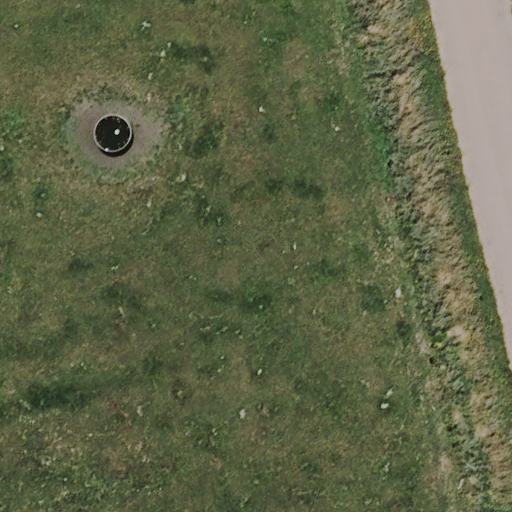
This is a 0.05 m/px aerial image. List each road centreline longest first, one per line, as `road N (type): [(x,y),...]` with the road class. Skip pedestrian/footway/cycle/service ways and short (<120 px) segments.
road 1 (unknown): [(409,0),(503,431)]
road 2 (track): [(465,0),(511,201)]
